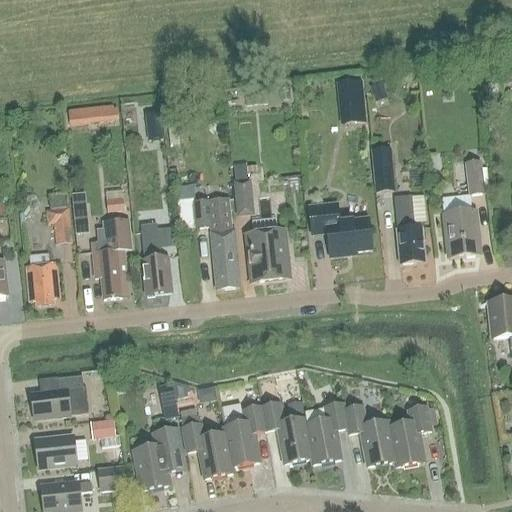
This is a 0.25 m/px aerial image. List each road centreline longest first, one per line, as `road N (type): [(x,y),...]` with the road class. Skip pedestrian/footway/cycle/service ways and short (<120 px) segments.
road 1 (residential): [(511,279),(462,283),(434,299),(378,305),(340,297),(0,337)]
road 2 (residential): [(241,511),(378,511)]
